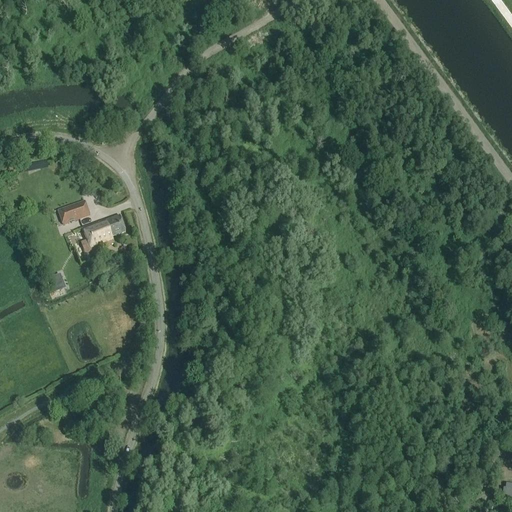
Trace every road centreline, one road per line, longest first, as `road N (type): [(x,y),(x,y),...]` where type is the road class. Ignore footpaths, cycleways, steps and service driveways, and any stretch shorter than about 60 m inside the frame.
road 1 (unclassified): [(114,511),(158,360),(160,306),(146,231),(128,180),(98,152),(40,136),(0,146)]
road 2 (track): [(114,164),(198,60),(303,0)]
road 3 (track): [(387,0),(511,172)]
